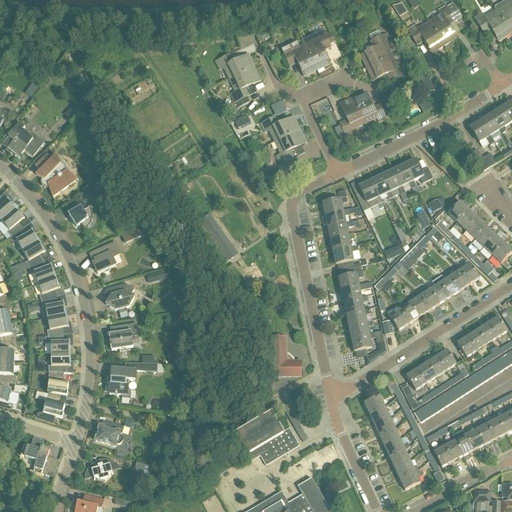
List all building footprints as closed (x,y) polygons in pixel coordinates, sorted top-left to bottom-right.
[(511,34),(511,0),(505,0),(506,1),(494,8),(496,12),(511,35),(511,34)] [(456,40),(448,27),(455,22),(462,18),(453,3),(445,7),(438,12),(441,16),(429,23),(444,47),(456,40)] [(399,18),(407,13),(401,5),(392,7),(399,18)] [(499,43),(511,35),(496,12),(484,19),(482,15),(475,19),(485,34),(491,30),(499,43)] [(432,54),(444,47),(429,23),(417,31),(415,27),(408,31),(417,46),(424,42),(432,54)] [(314,35),(302,41),(305,48),(305,47),(317,72),(329,66),(323,53),(331,49),(329,46),(331,46),(326,36),(323,31),(322,31),(314,35)] [(374,51),(361,57),(367,70),(392,58),(386,45),(390,43),(387,36),(382,38),(381,37),(372,42),(372,43),(370,43),(374,51)] [(21,53),(25,46),(20,43),(16,50),(21,53)] [(305,47),(305,48),(299,50),(297,46),(283,52),(290,68),(298,65),(304,78),(317,72),(305,47)] [(230,82),(255,70),(249,57),(233,64),(229,57),(216,63),(219,71),(224,69),(230,82)] [(392,58),(367,70),(373,83),(386,76),(389,83),(406,75),(402,68),(397,70),(392,58)] [(255,70),(230,82),(235,94),(231,96),(235,103),(237,110),(250,103),(247,97),(248,97),(245,89),(261,82),(255,70)] [(386,104),(389,95),(389,94),(380,92),(377,101),(386,104)] [(353,100),(364,125),(376,119),(379,123),(387,120),(380,106),(373,109),(366,94),(353,100)] [(352,130),(364,125),(353,100),(340,106),(347,122),(340,125),(346,138),(354,135),(352,130)] [(406,109),(411,118),(424,111),(418,102),(406,109)] [(511,105),(510,103),(500,109),(510,124),(511,122),(511,105)] [(504,128),(510,124),(500,109),(490,115),(500,131),(502,135),(505,134),(506,131),(504,128)] [(118,113),(121,118),(126,115),(123,110),(118,113)] [(489,137),(490,137),(500,131),(490,115),(480,122),(489,137)] [(275,144),(300,132),(294,119),(278,127),(274,119),(261,126),(264,133),(269,131),(275,144)] [(244,127),(241,120),(235,123),(238,130),(244,127)] [(480,122),(469,128),(479,144),(482,149),(488,145),(490,148),(494,145),(490,137),(489,137),(480,122)] [(14,142),(8,150),(19,158),(24,151),(33,158),(44,144),(36,137),(33,141),(22,132),(25,129),(19,125),(8,138),(14,142)] [(300,132),(275,144),(281,156),(276,158),(280,166),(293,159),(290,152),(306,144),(300,132)] [(356,158),(364,154),(362,149),(354,154),(356,158)] [(504,160),(511,154),(511,150),(501,156),(504,160)] [(143,156),(146,161),(153,157),(149,152),(143,156)] [(195,152),(188,156),(191,161),(186,164),(190,171),(202,165),(195,152)] [(483,159),(478,162),(484,173),(489,170),(497,165),(490,155),(483,159)] [(51,161),(47,156),(35,167),(40,173),(37,176),(36,176),(42,180),(42,181),(42,182),(42,183),(42,184),(42,185),(42,186),(43,186),(43,187),(44,187),(44,188),(45,188),(46,188),(48,188),(49,188),(53,199),(54,199),(53,198),(78,181),(69,173),(69,171),(69,169),(68,168),(62,160),(58,160),(56,156),(51,161)] [(411,182),(412,182),(418,179),(421,185),(426,183),(432,180),(427,169),(420,173),(414,161),(403,166),(411,182)] [(412,182),(411,182),(403,166),(392,172),(399,188),(400,187),(401,187),(402,187),(407,184),(410,191),(415,188),(412,182)] [(271,170),(268,174),(271,178),(276,178),(279,173),(276,169),(271,170)] [(402,187),(401,187),(400,188),(399,188),(392,172),(381,177),(388,193),(391,192),(397,189),(400,195),(405,193),(402,187)] [(394,198),(391,192),(388,193),(381,177),(370,182),(377,198),(378,198),(385,195),(388,201),(394,198)] [(381,204),(378,198),(377,198),(370,182),(358,188),(360,191),(354,194),(363,213),(369,211),(376,207),(378,206),(379,210),(383,208),(382,204),(381,204)] [(164,187),(169,195),(175,191),(170,183),(164,187)] [(178,200),(189,192),(184,184),(173,192),(178,200)] [(339,202),(321,205),(324,218),(342,214),(342,213),(340,206),(347,205),(347,204),(346,199),(338,201),(339,202)] [(0,221),(1,223),(16,211),(8,201),(7,202),(3,206),(0,202),(0,221)] [(87,210),(81,201),(77,204),(80,209),(69,217),(77,228),(81,225),(85,232),(86,231),(88,230),(89,229),(90,228),(90,227),(91,225),(92,224),(92,223),(93,221),(93,220),(93,218),(93,217),(93,215),(92,214),(92,212),(91,211),(91,209),(90,208),(87,210)] [(456,225),(468,212),(459,204),(447,216),(456,225)] [(344,225),(343,218),(349,217),(356,215),(355,210),(342,213),(342,214),(324,218),(326,230),(344,226),(344,225)] [(11,239),(24,230),(19,224),(23,221),(24,221),(16,211),(1,223),(9,232),(7,234),(11,239)] [(465,233),(477,221),(468,212),(456,225),(465,233)] [(423,231),(430,227),(424,213),(416,217),(423,231)] [(228,263),(238,255),(210,215),(199,222),(228,263)] [(474,241),(485,229),(477,221),(465,233),(474,241)] [(347,238),(347,237),(346,230),(352,229),(359,227),(358,222),(351,223),(351,224),(344,225),(344,226),(326,230),(329,242),(347,238)] [(444,236),(447,233),(438,225),(435,227),(444,236)] [(415,243),(421,238),(425,234),(417,227),(411,233),(414,236),(411,239),(415,243)] [(482,249),(494,237),(485,229),(474,241),(482,249)] [(22,253),(39,243),(32,232),(31,232),(32,233),(27,235),(24,230),(11,239),(14,244),(16,242),(22,253)] [(122,237),(125,245),(142,238),(139,230),(122,237)] [(433,230),(424,238),(428,242),(433,236),(436,233),(433,230)] [(438,241),(442,238),(441,238),(438,234),(436,233),(433,236),(438,241)] [(452,244),(455,241),(447,233),(444,236),(452,244)] [(347,238),(329,242),(331,254),(350,251),(349,249),(348,242),(354,241),(353,236),(347,237),(347,238)] [(491,258),(503,245),(494,237),(482,249),(491,258)] [(420,250),(428,242),(424,238),(416,246),(420,250)] [(461,253),(464,250),(455,241),(452,244),(461,253)] [(29,269),(43,263),(40,257),(44,254),(45,255),(45,254),(39,243),(22,253),(28,263),(26,264),(29,269)] [(110,272),(111,270),(116,268),(112,259),(120,256),(115,244),(92,254),(96,263),(93,265),(91,266),(91,268),(91,269),(92,271),(94,272),(96,271),(97,276),(103,273),(105,275),(107,275),(109,274),(110,272)] [(500,266),(511,253),(503,245),(491,258),(500,266)] [(396,257),(405,254),(402,249),(401,246),(393,249),(396,257)] [(411,258),(420,250),(416,246),(408,255),(411,258)] [(350,251),(331,254),(334,266),(352,263),(351,254),(358,253),(357,247),(349,249),(350,251)] [(469,261),(473,258),(464,250),(461,253),(469,261)] [(403,267),(411,258),(408,255),(399,263),(403,267)] [(478,270),(481,266),(473,258),(469,261),(478,270)] [(243,260),(238,264),(243,272),(248,268),(243,260)] [(38,285),(56,279),(51,266),(50,267),(45,269),(43,263),(29,269),(31,275),(34,274),(38,285)] [(394,276),(403,267),(399,263),(390,272),(394,276)] [(468,286),(478,280),(469,265),(458,272),(468,286)] [(487,279),(490,276),(491,275),(481,266),(478,270),(487,279)] [(323,277),(324,268),(313,268),(313,277),(323,277)] [(340,280),(337,281),(340,293),(358,289),(358,287),(356,281),(363,279),(361,268),(339,273),(340,280)] [(148,285),(161,282),(167,280),(165,272),(146,277),(148,285)] [(385,284),(388,281),(394,276),(390,272),(382,280),(385,284)] [(458,293),(468,286),(458,272),(449,279),(458,293)] [(458,293),(449,279),(444,281),(442,277),(436,281),(436,282),(448,299),(458,293)] [(41,303),(56,299),(54,292),(59,290),(59,291),(60,291),(56,279),(38,285),(42,296),(39,297),(41,303)] [(381,289),(385,284),(382,280),(373,289),(377,292),(381,289)] [(448,299),(436,282),(436,281),(432,284),(434,288),(429,292),(438,306),(448,299)] [(295,282),(281,283),(281,293),(295,292),(295,282)] [(35,285),(27,289),(31,296),(38,293),(35,285)] [(358,289),(340,293),(342,305),(361,301),(360,300),(359,293),(366,291),(372,290),(371,285),(358,287),(358,289)] [(115,312),(129,309),(134,299),(131,297),(134,291),(126,287),(110,291),(111,297),(108,303),(110,309),(115,312)] [(0,306),(8,304),(6,296),(3,296),(0,289),(0,306)] [(428,313),(438,306),(429,292),(418,298),(428,313)] [(363,312),(362,305),(368,304),(367,298),(360,300),(361,301),(342,305),(345,317),(363,313),(363,312)] [(418,319),(428,313),(418,298),(409,305),(418,319)] [(47,320),(66,316),(64,304),(63,304),(58,305),(56,299),(41,303),(43,309),(45,308),(47,320)] [(380,313),(385,312),(383,300),(377,301),(380,313)] [(0,326),(11,325),(9,313),(11,312),(8,304),(0,306),(0,326)] [(408,326),(418,319),(409,305),(399,311),(408,326)] [(438,321),(447,318),(444,308),(435,311),(438,321)] [(399,311),(397,309),(393,311),(395,314),(388,318),(398,332),(408,326),(399,311)] [(366,325),(366,324),(364,317),(370,316),(369,311),(363,312),(363,313),(345,317),(347,329),(366,325)] [(48,338),(64,336),(62,330),(68,329),(69,329),(66,316),(47,320),(50,332),(47,332),(48,338)] [(487,326),(496,340),(506,334),(497,319),(487,326)] [(368,336),(367,330),(373,328),(371,322),(366,324),(366,325),(347,329),(350,341),(368,337),(368,336)] [(385,337),(393,335),(390,322),(382,324),(385,337)] [(0,342),(0,346),(17,344),(16,336),(13,336),(11,325),(0,326),(0,342)] [(132,337),(131,336),(138,335),(136,325),(110,329),(111,336),(109,336),(110,340),(109,340),(110,348),(111,348),(111,352),(133,349),(133,345),(132,337)] [(486,347),(496,340),(487,326),(477,332),(486,347)] [(476,353),(486,347),(477,332),(467,339),(476,353)] [(369,337),(368,337),(350,341),(353,354),(371,350),(369,341),(376,340),(377,344),(384,343),(382,333),(368,336),(369,337)] [(51,356),(70,355),(70,342),(69,342),(69,343),(64,343),(64,336),(48,338),(48,344),(51,344),(51,356)] [(286,356),(286,339),(270,339),(271,379),(301,379),(301,363),(294,363),(294,361),(288,356),(286,356)] [(466,360),(476,353),(467,339),(456,345),(466,360)] [(505,354),(511,349),(511,342),(502,349),(505,354)] [(0,364),(14,365),(15,353),(17,353),(17,344),(0,346),(0,352),(0,351),(0,364)] [(492,355),(495,360),(505,354),(502,349),(492,355)] [(435,359),(445,373),(455,367),(446,352),(435,359)] [(49,374),(64,375),(64,368),(70,368),(69,368),(70,368),(70,355),(51,356),(51,368),(49,368),(49,374)] [(495,360),(492,355),(481,362),(485,367),(495,360)] [(511,362),(507,355),(502,358),(509,368),(511,366),(511,362)] [(502,358),(497,361),(504,372),(509,368),(502,358)] [(435,380),(445,373),(435,359),(425,365),(435,380)] [(497,361),(492,364),(499,375),(504,372),(497,361)] [(485,367),(481,362),(472,368),(475,373),(485,367)] [(14,377),(14,365),(0,364),(0,376),(0,377),(0,383),(15,386),(17,377),(14,377)] [(492,364),(487,368),(494,378),(499,375),(492,364)] [(157,374),(157,366),(141,365),(141,373),(157,374)] [(425,386),(435,380),(425,365),(415,372),(425,386)] [(487,368),(482,371),(489,381),(494,378),(487,368)] [(135,383),(136,372),(112,370),(111,380),(108,379),(107,386),(110,386),(109,396),(122,397),(121,399),(129,400),(130,392),(128,392),(129,387),(126,387),(126,382),(135,383)] [(466,372),(465,370),(460,373),(461,375),(450,382),(453,387),(470,376),(466,371),(466,372)] [(482,371),(478,374),(484,384),(489,381),(482,371)] [(414,393),(425,386),(415,372),(405,378),(414,393)] [(63,384),(64,375),(49,374),(48,382),(49,383),(47,395),(48,395),(61,397),(67,398),(68,393),(67,393),(68,385),(63,384)] [(478,374),(473,377),(479,387),(484,384),(478,374)] [(473,377),(468,380),(474,391),(479,387),(473,377)] [(395,386),(391,378),(384,382),(391,395),(393,394),(396,398),(401,396),(395,385),(395,386)] [(468,380),(463,383),(469,394),(474,391),(468,380)] [(450,382),(440,388),(443,393),(453,387),(450,382)] [(14,394),(15,386),(0,383),(0,408),(11,412),(12,409),(11,407),(8,405),(11,394),(14,394)] [(463,383),(458,387),(465,397),(469,394),(463,383)] [(413,413),(424,406),(433,400),(430,395),(421,401),(417,404),(414,399),(408,387),(402,390),(407,402),(413,413)] [(458,387),(453,390),(460,400),(465,397),(458,387)] [(443,393),(440,388),(430,395),(433,400),(443,393)] [(453,390),(448,393),(455,403),(460,400),(453,390)] [(448,393),(443,396),(450,406),(455,403),(448,393)] [(59,406),(61,397),(48,395),(47,403),(46,403),(43,414),(40,414),(37,416),(36,420),(53,425),(55,418),(62,420),(63,415),(65,407),(59,406)] [(499,401),(502,406),(511,400),(511,396),(511,395),(499,401)] [(406,407),(401,396),(396,398),(398,403),(401,409),(406,407)] [(443,396),(438,399),(445,410),(450,406),(443,396)] [(369,416),(385,409),(380,397),(364,405),(369,416)] [(438,399),(433,402),(440,413),(445,410),(438,399)] [(492,412),(502,406),(499,401),(489,407),(492,412)] [(433,402),(428,405),(435,416),(440,413),(433,402)] [(428,405),(424,409),(430,419),(435,416),(428,405)] [(406,407),(401,409),(407,420),(412,417),(406,407)] [(481,417),(492,412),(489,407),(478,412),(481,417)] [(374,427),(390,420),(385,409),(369,416),(374,427)] [(424,409),(419,412),(425,422),(430,419),(424,409)] [(414,415),(420,425),(425,422),(419,412),(414,415)] [(470,423),(481,417),(478,412),(468,418),(470,423)] [(266,468),(284,457),(300,448),(289,430),(284,433),(272,413),(235,434),(242,447),(251,463),(260,458),(266,468)] [(504,436),(511,432),(511,424),(507,415),(496,421),(504,436)] [(417,428),(412,417),(407,420),(412,431),(417,428)] [(459,429),(470,423),(468,418),(457,423),(459,429)] [(379,438),(395,430),(390,420),(374,427),(379,438)] [(494,442),(504,436),(496,421),(486,426),(494,442)] [(449,434),(459,429),(457,423),(446,429),(449,434)] [(122,435),(124,428),(111,424),(109,431),(100,428),(96,442),(116,448),(116,446),(118,446),(120,445),(121,444),(123,440),(122,438),(121,437),(119,436),(120,434),(122,435)] [(483,447),(494,442),(486,426),(475,432),(483,447)] [(412,431),(418,441),(423,439),(417,428),(412,431)] [(164,441),(175,437),(172,429),(162,432),(164,441)] [(438,440),(449,434),(446,429),(436,435),(438,440)] [(384,449),(400,441),(395,430),(379,438),(384,449)] [(472,453),(483,447),(475,432),(464,438),(472,453)] [(429,445),(438,440),(436,435),(426,440),(429,445)] [(462,459),(472,453),(464,438),(454,443),(462,459)] [(428,449),(423,439),(418,441),(423,452),(428,449)] [(42,450),(44,443),(34,440),(31,449),(24,447),(21,457),(37,462),(33,474),(42,477),(42,476),(53,479),(59,462),(47,458),(49,452),(42,450)] [(405,452),(408,451),(410,449),(408,444),(403,447),(400,441),(384,449),(389,460),(405,452)] [(451,464),(462,459),(454,443),(443,449),(451,464)] [(428,449),(423,452),(428,463),(434,460),(428,449)] [(440,470),(451,464),(443,449),(432,454),(440,470)] [(395,470),(410,463),(405,452),(389,460),(395,470)] [(439,471),(434,460),(428,463),(430,465),(431,467),(434,474),(439,471)] [(105,484),(113,475),(112,473),(121,470),(120,469),(119,467),(118,466),(117,465),(115,464),(114,463),(112,462),(110,462),(109,461),(107,461),(105,461),(104,461),(102,461),(100,461),(98,462),(97,462),(95,463),(94,464),(92,465),(91,466),(90,467),(89,469),(88,470),(87,471),(86,473),(85,475),(85,476),(85,478),(84,480),(84,481),(93,479),(94,481),(95,481),(105,484)] [(400,481),(419,472),(417,467),(413,469),(410,463),(395,470),(400,481)] [(146,484),(152,468),(136,464),(135,470),(138,482),(146,484)] [(196,472),(188,476),(191,481),(199,477),(196,472)] [(419,472),(400,481),(405,492),(421,485),(418,479),(421,477),(419,472)] [(329,511),(311,481),(312,481),(311,480),(297,488),(302,496),(288,504),(286,500),(282,493),(249,511),(329,511)] [(507,504),(511,503),(511,485),(502,485),(501,498),(507,498),(507,504)] [(475,493),(474,502),(490,503),(490,502),(485,501),(485,494),(475,493)] [(101,510),(103,502),(85,497),(83,505),(78,504),(75,511),(96,511),(97,509),(101,510)] [(132,510),(133,504),(126,502),(125,509),(132,510)] [(511,511),(511,503),(507,504),(492,503),(492,508),(489,508),(489,504),(472,504),(472,511),(511,511)]
